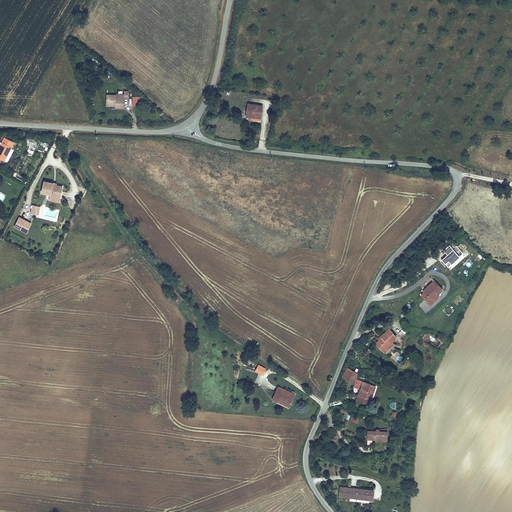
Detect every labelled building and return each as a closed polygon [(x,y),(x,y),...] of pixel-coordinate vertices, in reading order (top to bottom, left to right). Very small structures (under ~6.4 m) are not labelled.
[(115,106),(115,108),(124,108),(124,99),(129,99),(129,90),(124,90),(124,93),(116,93),(116,94),(107,94),(106,106),(115,106)] [(142,97),(132,96),(132,105),(142,105),(142,97)] [(245,119),(261,121),(263,105),(247,102),(245,119)] [(0,158),(4,161),(15,142),(5,136),(0,144),(0,158)] [(28,136),(25,144),(29,146),(35,148),(36,148),(39,139),(28,136)] [(40,141),(38,150),(47,151),(49,142),(40,141)] [(43,180),(41,193),(50,194),(49,200),(60,202),(63,185),(54,183),(54,182),(43,180)] [(40,206),(32,205),(30,213),(39,215),(40,206)] [(14,227),(27,233),(32,222),(19,216),(14,227)] [(463,253),(456,246),(453,248),(449,245),(443,251),(446,255),(441,259),(448,267),(463,253)] [(420,265),(425,270),(437,259),(431,253),(420,265)] [(436,300),(445,293),(452,288),(443,278),(434,285),(436,288),(433,290),(430,293),(436,300)] [(447,295),(445,293),(436,300),(439,302),(447,295)] [(379,340),(385,347),(394,340),(400,336),(392,326),(387,331),(388,333),(379,340)] [(429,334),(426,332),(419,341),(423,342),(429,334)] [(394,340),(385,347),(387,350),(396,343),(394,340)] [(391,358),(399,362),(403,355),(395,351),(391,358)] [(262,375),(266,368),(257,364),(254,371),(262,375)] [(361,371),(350,369),(349,379),(359,381),(361,371)] [(379,400),(380,397),(385,383),(364,378),(362,386),(368,387),(365,399),(376,401),(379,400)] [(297,404),(303,393),(286,384),(280,397),(285,399),(284,400),(296,406),(297,404)] [(351,415),(349,421),(358,423),(360,418),(351,415)] [(373,429),(373,435),(381,435),(381,437),(392,437),(392,430),(388,429),(388,427),(381,427),(381,429),(373,429)] [(345,494),(368,496),(375,497),(375,489),(370,488),(370,487),(346,485),(345,494)] [(375,497),(368,496),(368,499),(379,499),(380,488),(370,487),(370,488),(375,489),(375,497)]
